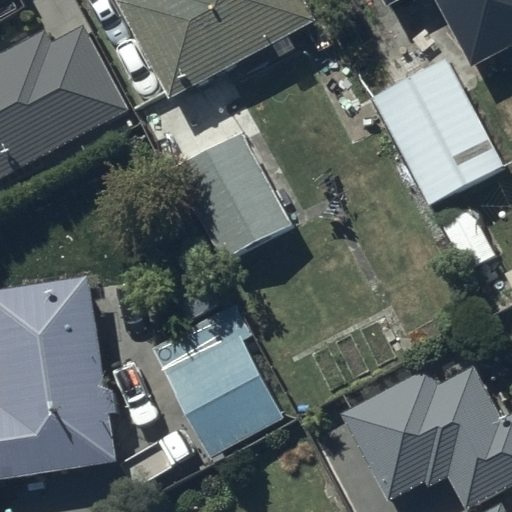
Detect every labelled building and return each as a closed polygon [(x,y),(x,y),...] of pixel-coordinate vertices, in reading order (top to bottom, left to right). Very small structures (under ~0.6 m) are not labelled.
[(322,24),(309,0),(132,0),(124,5),(175,102),(322,24)] [(511,51),(511,0),(390,0),(396,9),(411,0),(442,0),(481,69),(511,51)] [(0,186),(134,114),(88,29),(58,46),(51,33),(0,60),(0,186)] [(481,110),(454,60),(379,100),(437,210),(511,170),(511,156),(486,108),(481,110)] [(298,227),(246,136),(179,174),(231,266),(298,227)] [(0,480),(120,464),(95,281),(0,293),(0,368),(6,413),(0,413),(0,480)] [(240,304),(156,350),(217,461),(292,420),(249,342),(258,337),(240,304)] [(511,422),(508,425),(479,369),(443,388),(435,372),(348,417),(393,506),(433,485),(436,491),(456,481),(472,511),(511,490),(511,422)]
